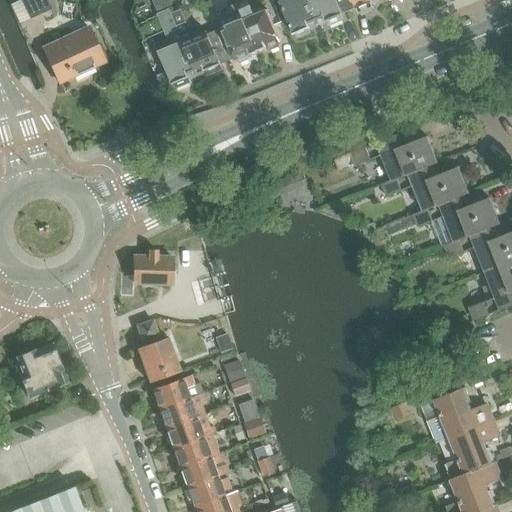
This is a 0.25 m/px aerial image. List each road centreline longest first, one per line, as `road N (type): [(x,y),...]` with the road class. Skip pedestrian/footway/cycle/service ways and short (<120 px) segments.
road 1 (secondary): [(295,113),(511,27)]
road 2 (secondary): [(94,226),(295,113)]
road 3 (secondary): [(295,113),(84,199)]
road 4 (residential): [(154,511),(96,351)]
